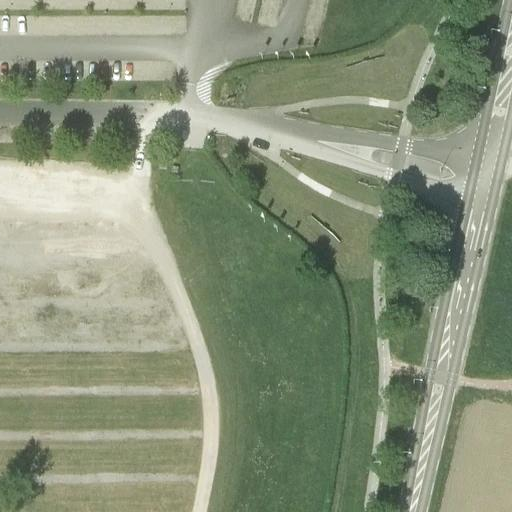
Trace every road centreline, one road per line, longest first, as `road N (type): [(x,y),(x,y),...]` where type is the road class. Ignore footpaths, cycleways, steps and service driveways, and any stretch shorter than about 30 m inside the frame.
road 1 (track): [(199,511),(215,438),(211,389),(163,261),(130,114)]
road 2 (secondary): [(421,511),(498,176)]
road 3 (secondary): [(467,196),(401,511)]
road 4 (unclassified): [(286,134),(467,196)]
road 5 (unclassified): [(475,159),(286,134)]
road 6 (secondary): [(507,0),(475,159)]
road 7 (track): [(143,177),(0,178)]
